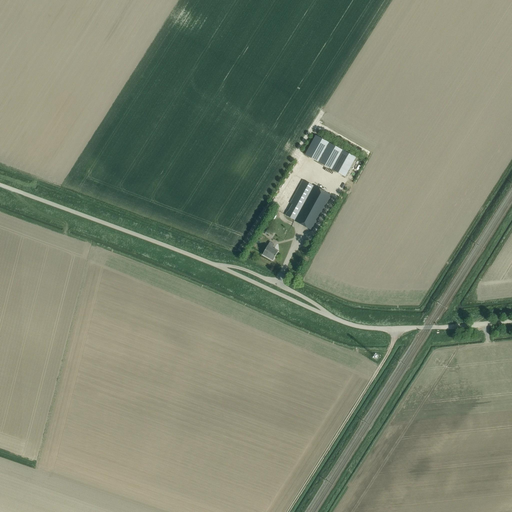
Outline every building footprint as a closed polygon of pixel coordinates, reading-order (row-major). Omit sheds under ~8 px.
[(318,162),(329,142),(316,135),(305,155),(318,162)] [(332,169),(343,150),(329,142),(318,162),(332,169)] [(356,158),(343,150),(332,169),(345,177),(356,158)] [(295,221),(314,186),(303,180),(296,193),(298,194),(286,215),(295,221)] [(311,229),(315,223),(330,195),(314,186),(295,221),(311,229)] [(273,260),(278,251),(274,249),(276,244),(270,241),(262,255),(273,260)]
